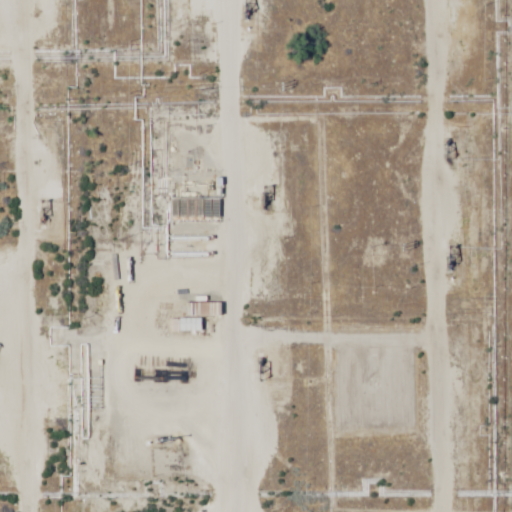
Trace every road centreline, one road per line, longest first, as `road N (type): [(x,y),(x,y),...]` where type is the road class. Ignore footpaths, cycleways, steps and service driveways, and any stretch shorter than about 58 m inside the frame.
road 1 (track): [(231,0),(243,511)]
road 2 (track): [(399,511),(392,0)]
